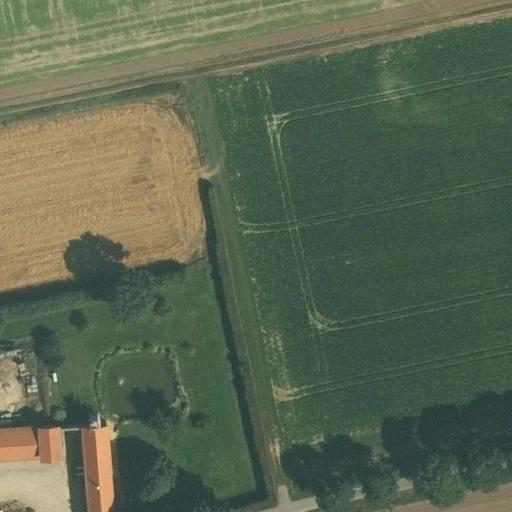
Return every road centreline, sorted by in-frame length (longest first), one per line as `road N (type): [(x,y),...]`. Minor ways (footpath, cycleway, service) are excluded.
road 1 (track): [(0,110),(511,1)]
road 2 (track): [(195,69),(286,510)]
